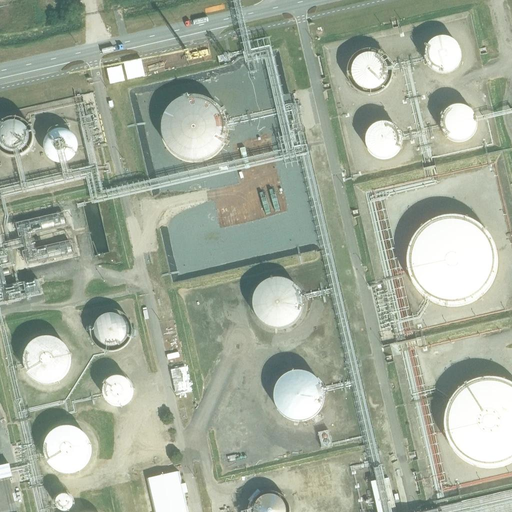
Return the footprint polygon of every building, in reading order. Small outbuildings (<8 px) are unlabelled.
[(478,511),(511,504),(511,493),(429,511),(390,511),(383,480),(299,104),(287,105),(273,38),(252,42),(243,0),(230,0),(247,74),(259,71),(257,62),(262,61),(263,66),(267,71),(281,129),(283,128),(285,137),(277,139),(280,142),(279,146),(281,146),(282,150),(285,162),(286,169),(302,166),(351,381),(323,388),(318,380),(313,376),(308,373),(299,372),(293,373),(287,374),(281,379),(277,384),(275,390),(275,400),(277,408),(281,415),(288,419),(294,422),(303,421),(312,419),(318,414),(322,407),(324,399),(324,393),(352,387),(370,466),(372,465),(377,482),(383,511),(478,511)] [(460,60),(461,56),(460,53),(459,50),(458,47),(456,44),(453,42),(450,40),(447,39),(444,38),(440,38),(437,39),(434,41),(431,43),(428,46),(426,49),(425,52),(425,56),(425,59),(426,62),(427,66),(429,68),(432,71),(435,73),(438,74),(441,74),(445,74),(448,73),(452,71),(455,70),(457,66),(459,64),(460,60)] [(388,77),(388,73),(388,69),(387,66),(385,63),(383,60),(380,58),(377,56),(374,55),(371,55),(367,55),(364,56),(361,58),(358,60),(356,63),(354,66),(353,69),(353,73),(353,76),(354,79),(355,82),(357,85),(359,87),(362,89),(365,90),(369,91),(373,90),(376,90),(380,88),(382,86),(385,83),(387,80),(388,77)] [(224,136),(225,129),(224,122),(222,116),(219,110),(216,106),(211,102),(205,99),(198,97),(193,96),(187,97),(181,99),(175,102),(170,106),(165,112),(162,117),(161,123),(160,129),(161,136),(163,142),(165,147),(170,152),(174,155),(180,159),(184,160),(187,161),(193,161),(198,161),(202,160),(205,159),(211,156),(216,152),(219,147),(222,142),(224,136)] [(0,186),(0,199),(1,200),(5,216),(7,216),(3,199),(8,198),(7,197),(24,193),(24,194),(86,179),(91,201),(97,200),(98,204),(125,198),(285,162),(282,150),(122,187),(105,191),(94,145),(102,142),(93,104),(85,106),(84,104),(76,105),(90,167),(69,171),(68,163),(72,160),(76,156),(78,150),(78,144),(76,139),(71,134),(65,131),(58,132),(53,133),(49,136),(46,141),(45,147),(45,153),(48,158),(52,162),(56,164),(61,164),(63,173),(27,181),(20,154),(25,151),(28,147),(30,142),(30,137),(29,132),(27,128),(23,125),(18,123),(13,123),(8,124),(4,127),(1,130),(0,134),(0,144),(2,147),(4,151),(8,153),(14,154),(21,182),(0,186)] [(511,109),(476,118),(475,115),(472,112),(466,108),(461,107),(455,107),(450,109),(446,113),(443,118),(441,125),(443,133),(448,139),(454,142),(460,142),(467,141),(472,138),(476,132),(477,126),(477,122),(511,113),(511,109)] [(401,146),(401,142),(401,138),(400,135),(398,132),(396,130),(393,127),(390,126),(387,125),(384,124),(381,125),(377,126),(374,127),(371,130),(369,132),(368,135),(367,138),(366,142),(367,146),(368,149),(369,151),(371,154),(374,156),(378,158),(381,159),(383,159),(386,159),(390,158),(394,156),(396,154),(398,152),(400,149),(401,146)] [(0,327),(1,331),(6,330),(0,306),(22,301),(21,300),(28,299),(28,298),(41,294),(38,279),(23,282),(18,282),(11,251),(23,248),(26,266),(75,255),(72,241),(36,249),(33,235),(69,227),(65,212),(17,223),(21,241),(6,245),(0,221),(0,220),(0,327)] [(497,266),(497,262),(497,258),(496,253),(495,249),(494,244),(492,241),(490,237),(487,233),(484,230),(478,224),(474,222),(471,220),(466,218),(461,216),(456,216),(452,215),(443,216),(439,217),(434,219),(431,220),(426,223),(422,226),(419,229),(416,232),(413,236),(411,239),(408,244),(407,247),(406,252),(405,257),(405,261),(405,269),(407,274),(408,278),(410,283),(412,287),(418,294),(422,298),(425,300),(429,302),(433,304),(441,307),(447,308),(451,308),(455,308),(461,307),(470,304),(473,302),(478,300),(482,296),(484,294),(490,287),(492,283),(494,279),(495,274),(496,271),(497,266)] [(302,309),(303,304),(302,298),(301,294),(299,291),(297,287),(294,284),(289,281),(284,279),(279,278),(276,279),(270,280),(266,282),(261,285),(258,288),(255,293),(253,298),(253,303),(253,308),(254,313),(256,317),(259,320),(262,323),(266,326),(268,327),(272,328),(277,329),(283,328),(286,327),(291,325),(295,322),(298,319),(301,314),(302,309)] [(126,334),(127,331),(126,328),(126,325),(124,323),(122,321),(120,319),(118,317),(115,316),(112,316),(110,316),(108,317),(107,317),(104,318),(102,320),(100,322),(99,324),(97,327),(97,330),(97,333),(98,336),(99,338),(101,341),(103,343),(106,344),(108,345),(111,346),(114,346),(117,345),(120,343),(122,341),(124,339),(126,336),(126,334)] [(70,365),(71,361),(70,356),(69,352),(67,349),(64,345),(61,342),(57,340),(52,338),(48,338),(43,338),(40,339),(36,341),(32,344),(29,348),(26,352),(25,356),(24,360),(25,365),(26,369),(28,373),(31,376),(34,379),(39,382),(43,383),(47,384),(52,383),(55,382),(60,380),(63,378),(66,374),(69,370),(70,365)] [(334,348),(323,351),(329,369),(339,365),(334,348)] [(172,369),(175,396),(190,394),(187,367),(172,369)] [(133,395),(133,392),(133,389),(132,386),(131,384),(129,381),(127,380),(124,378),(121,377),(119,377),(116,377),(113,378),(110,379),(108,381),(107,383),(105,385),(104,388),(103,391),(104,394),(104,397),(105,399),(107,401),(109,404),(112,405),(114,406),(117,406),(120,406),(123,406),(126,404),(129,402),(130,400),(132,397),(133,395)] [(511,385),(506,382),(501,380),(497,379),(493,379),(489,378),(480,379),(472,381),(468,383),(463,386),(457,391),(453,394),(450,398),(446,406),(444,410),(443,415),(442,419),(442,423),(442,427),(443,432),(444,436),(445,441),(447,444),(449,448),(454,455),(459,460),(462,462),(470,466),(474,468),(478,469),(483,470),(487,470),(496,469),(501,468),(506,466),(511,462),(511,385)] [(91,456),(92,451),(92,447),(90,442),(89,439),(86,435),(81,431),(78,429),(73,428),(69,427),(64,428),(60,429),(55,431),(52,434),(49,437),(47,441),(45,446),(44,451),(45,455),(46,460),(48,464),(51,468),(55,471),(58,472),(62,474),(67,475),(70,475),(73,474),(77,473),(81,471),(84,468),(87,465),(90,460),(91,456)] [(417,452),(408,454),(410,462),(419,460),(417,452)] [(0,479),(14,477),(11,464),(0,466),(0,479)] [(155,511),(187,511),(183,494),(188,493),(186,484),(181,485),(178,472),(148,479),(155,511)] [(383,480),(390,511),(396,511),(389,479),(383,480)] [(383,511),(377,482),(371,483),(377,511),(383,511)] [(72,507),(73,503),(72,501),(71,498),(68,497),(65,496),(62,497),(59,498),(58,501),(58,503),(58,506),(59,508),(62,510),(65,511),(68,511),(70,509),(72,507)] [(286,511),(286,510),(285,507),(284,505),(282,502),(280,500),(276,498),(273,497),(271,497),(268,497),(264,498),(261,499),(259,502),(257,504),(255,507),(254,510),(253,511),(286,511)]
